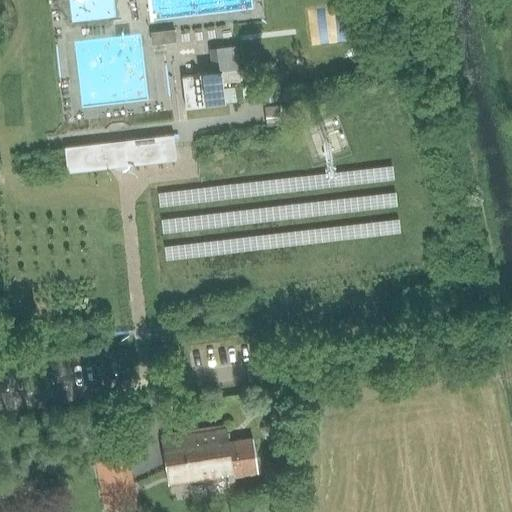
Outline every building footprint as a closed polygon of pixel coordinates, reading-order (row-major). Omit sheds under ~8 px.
[(211,72),(240,69),(237,45),(209,48),(211,72)] [(224,88),(224,83),(241,81),(240,70),(210,73),(194,75),(181,76),(185,109),(237,103),(235,86),(224,88)] [(278,99),(276,78),(263,79),(265,100),(278,99)] [(281,124),(279,103),(266,104),(268,125),(281,124)] [(177,160),(174,135),(134,140),(137,165),(177,160)] [(104,143),(64,148),(67,173),(107,168),(104,143)] [(112,147),(114,167),(128,165),(126,145),(112,147)] [(472,291),(471,282),(457,284),(458,293),(472,291)] [(232,476),(233,478),(258,474),(252,438),(227,442),(225,426),(160,436),(168,486),(232,476)] [(137,507),(127,457),(104,462),(95,464),(97,474),(102,498),(104,511),(110,511),(114,511),(137,507)]
